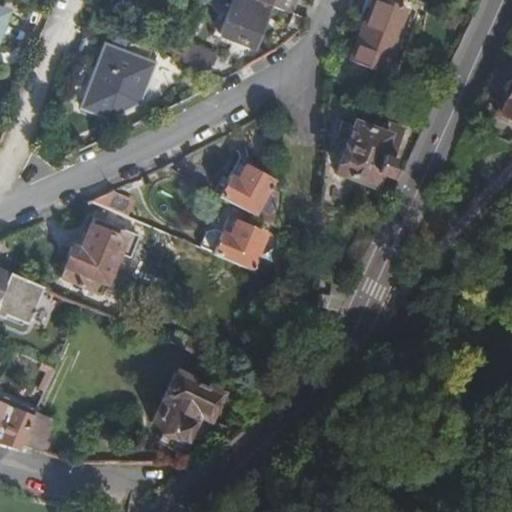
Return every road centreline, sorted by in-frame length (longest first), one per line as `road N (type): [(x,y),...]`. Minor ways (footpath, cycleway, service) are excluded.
road 1 (secondary): [(184,511),(295,413),(367,300),(458,109)]
road 2 (residential): [(0,214),(303,57),(327,0)]
road 3 (residential): [(0,204),(76,0)]
